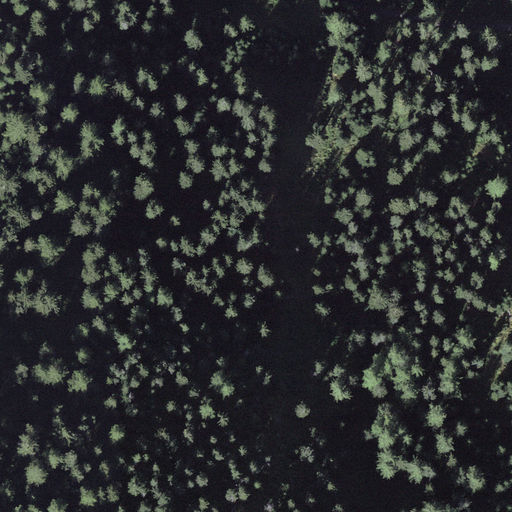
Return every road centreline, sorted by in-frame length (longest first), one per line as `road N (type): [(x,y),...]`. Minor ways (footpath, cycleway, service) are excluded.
road 1 (track): [(511,195),(469,205),(298,290),(227,314),(173,325),(0,323)]
road 2 (track): [(349,0),(367,11),(511,27)]
